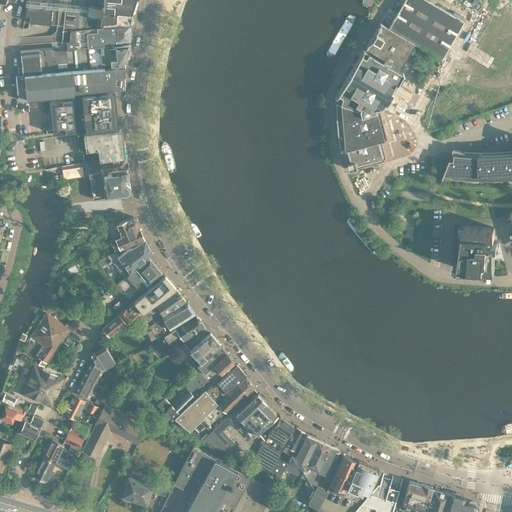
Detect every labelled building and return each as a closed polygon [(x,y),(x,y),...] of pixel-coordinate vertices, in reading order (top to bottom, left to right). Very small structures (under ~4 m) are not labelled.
[(29,0),(29,4),(27,4),(25,15),(29,15),(29,21),(56,24),(55,34),(21,38),(19,44),(65,41),(69,40),(71,29),(86,28),(100,27),(130,24),(131,12),(134,0),(29,0)] [(362,0),(360,5),(368,9),(371,0),(362,0)] [(441,58),(463,20),(429,0),(428,0),(403,0),(388,27),(414,43),(441,58)] [(359,9),(338,40),(345,45),(366,13),(359,9)] [(365,47),(400,67),(414,43),(388,27),(379,22),(365,47)] [(113,45),(128,43),(128,39),(129,39),(130,24),(100,27),(86,28),(71,29),(69,40),(65,41),(66,49),(109,45),(109,43),(113,43),(113,45)] [(338,41),(316,80),(324,85),(346,46),(338,41)] [(128,55),(128,43),(113,45),(113,43),(109,43),(109,45),(66,49),(55,50),(56,67),(67,66),(67,68),(80,67),(81,69),(105,67),(104,65),(125,63),(125,58),(126,58),(126,57),(128,55)] [(16,75),(51,72),(51,68),(56,67),(55,50),(54,47),(20,50),(20,51),(21,59),(19,59),(19,60),(20,66),(18,66),(18,67),(19,74),(16,75)] [(335,100),(357,107),(358,107),(360,114),(379,109),(378,105),(382,98),(389,86),(400,68),(400,67),(365,47),(354,65),(343,84),(335,96),(335,100)] [(66,95),(100,92),(111,91),(115,90),(117,88),(117,82),(122,82),(122,75),(124,75),(124,74),(124,67),(124,65),(105,67),(81,69),(57,71),(16,75),(18,100),(27,99),(66,95)] [(100,92),(66,95),(68,115),(55,117),(55,121),(51,122),(52,130),(69,128),(70,131),(115,127),(114,118),(117,118),(115,95),(112,95),(112,93),(111,91),(100,92)] [(19,100),(21,114),(28,113),(27,99),(19,100)] [(343,148),(380,138),(386,137),(379,109),(360,114),(358,107),(357,107),(335,100),(336,117),(335,117),(337,133),(338,133),(339,149),(343,148)] [(84,162),(87,161),(124,155),(121,129),(77,134),(79,150),(82,149),(84,162)] [(384,155),(383,153),(380,138),(343,148),(348,167),(383,158),(384,155)] [(511,150),(511,153),(506,153),(493,154),(481,154),(468,154),(455,152),(454,158),(450,158),(440,182),(441,182),(445,173),(453,174),(467,176),(481,176),(495,176),(508,175),(508,185),(511,184),(511,150)] [(89,172),(110,169),(110,172),(127,169),(125,155),(124,155),(87,161),(88,166),(89,172)] [(110,169),(89,172),(88,172),(89,176),(93,199),(105,197),(120,195),(127,194),(130,190),(127,169),(110,172),(110,169)] [(117,223),(114,218),(104,218),(112,238),(110,239),(114,249),(143,237),(142,236),(143,235),(139,228),(139,227),(137,227),(136,224),(138,221),(136,217),(133,216),(126,219),(117,223)] [(383,254),(352,216),(345,222),(376,260),(383,254)] [(494,247),(497,247),(498,241),(494,241),(494,227),(464,225),(458,267),(456,267),(494,270),(494,247)] [(111,259),(124,276),(149,256),(152,253),(144,238),(132,247),(129,246),(118,255),(115,251),(97,260),(101,266),(111,259)] [(162,271),(149,256),(124,276),(115,284),(127,300),(162,271)] [(122,326),(134,317),(176,288),(164,274),(114,317),(121,326),(122,326)] [(185,300),(176,288),(136,316),(138,320),(158,306),(163,313),(167,310),(185,300)] [(141,328),(143,331),(145,330),(151,340),(195,312),(187,301),(168,312),(167,310),(163,313),(158,306),(138,320),(136,316),(134,317),(136,320),(134,321),(139,329),(141,328)] [(39,358),(41,359),(38,364),(43,367),(69,328),(46,312),(30,336),(46,347),(39,358)] [(182,339),(204,325),(196,314),(149,344),(144,347),(149,353),(153,351),(157,356),(171,346),(168,341),(170,339),(174,336),(179,334),(182,339)] [(114,317),(102,328),(108,336),(121,326),(114,317)] [(190,350),(200,361),(220,343),(210,332),(190,350)] [(184,343),(177,347),(181,352),(187,346),(184,343)] [(234,362),(220,344),(184,377),(188,381),(187,382),(186,384),(186,386),(186,388),(188,389),(172,405),(164,397),(156,404),(171,419),(195,396),(205,388),(211,383),(234,362)] [(95,361),(94,363),(104,368),(104,367),(115,360),(105,345),(90,354),(95,361)] [(91,361),(87,369),(100,376),(104,368),(94,363),(91,361)] [(246,374),(236,363),(218,381),(219,383),(215,387),(211,383),(206,388),(174,417),(189,430),(201,418),(246,374)] [(27,378),(27,379),(58,392),(65,377),(33,364),(30,370),(25,367),(21,375),(27,378)] [(87,369),(83,377),(96,383),(100,376),(87,369)] [(201,418),(189,430),(194,434),(205,423),(211,428),(254,386),(245,375),(201,419),(201,418)] [(83,377),(79,384),(92,391),(96,383),(83,377)] [(58,392),(27,379),(20,394),(52,407),(58,392)] [(92,391),(79,384),(75,392),(88,398),(92,391)] [(253,437),(257,433),(277,414),(269,406),(270,405),(264,400),(265,399),(259,392),(258,394),(257,393),(236,413),(244,421),(245,421),(249,425),(245,428),(246,431),(251,437),(253,437)] [(2,399),(13,405),(16,398),(5,393),(2,399)] [(74,394),(64,413),(75,419),(85,400),(74,394)] [(91,401),(87,408),(96,413),(99,406),(91,401)] [(4,405),(0,416),(0,417),(11,422),(13,416),(22,419),(25,411),(6,403),(5,406),(4,405)] [(37,406),(31,403),(28,411),(33,413),(37,406)] [(110,406),(110,407),(104,404),(95,422),(96,423),(82,450),(96,458),(106,438),(104,437),(108,428),(122,436),(124,437),(138,444),(147,425),(136,420),(138,417),(127,411),(125,414),(115,409),(110,406)] [(229,414),(220,423),(206,437),(210,440),(218,445),(224,438),(219,433),(233,418),(229,414)] [(258,433),(264,440),(278,416),(277,414),(257,433),(257,434),(258,433)] [(25,415),(23,420),(18,431),(34,439),(40,428),(43,419),(33,415),(32,418),(25,415)] [(279,478),(284,469),(288,462),(278,456),(295,428),(292,427),(294,425),(279,415),(278,416),(264,440),(251,462),(279,478)] [(70,431),(82,437),(87,428),(74,422),(70,431)] [(278,456),(288,462),(292,454),(295,455),(306,433),(304,432),(305,431),(296,426),(295,428),(278,456)] [(0,469),(1,471),(12,442),(15,434),(0,428),(0,469)] [(64,441),(72,444),(77,447),(82,439),(68,432),(64,441)] [(304,483),(315,488),(316,485),(326,490),(327,488),(342,454),(339,452),(340,450),(329,445),(330,444),(308,434),(306,433),(295,455),(292,454),(288,462),(284,469),(306,479),(304,483)] [(52,439),(47,448),(59,454),(63,444),(52,439)] [(77,447),(72,444),(68,451),(74,454),(77,447)] [(192,445),(177,476),(198,487),(185,511),(261,511),(273,490),(250,477),(250,476),(192,445)] [(47,448),(43,457),(54,463),(59,454),(47,448)] [(343,453),(342,454),(327,488),(343,495),(356,501),(364,492),(368,494),(379,469),(357,459),(357,460),(343,453)] [(43,457),(38,466),(49,472),(54,463),(43,457)] [(58,463),(69,469),(72,462),(62,457),(58,463)] [(49,472),(38,466),(33,476),(45,482),(46,480),(49,482),(51,478),(47,476),(49,472)] [(392,511),(399,490),(402,478),(383,473),(380,485),(378,484),(353,511),(472,511),(475,504),(462,500),(463,496),(450,493),(444,511),(392,511)] [(138,479),(128,476),(122,495),(124,496),(123,498),(131,501),(132,498),(146,503),(148,496),(153,498),(155,493),(166,496),(173,483),(159,479),(158,482),(141,477),(140,478),(138,478),(138,479)] [(403,511),(424,511),(425,510),(432,487),(431,487),(428,486),(426,490),(416,487),(418,484),(410,481),(407,489),(407,490),(403,503),(401,503),(399,509),(404,510),(406,504),(403,511)] [(58,485),(51,482),(48,488),(55,492),(58,485)] [(274,490),(281,493),(284,486),(277,483),(274,490)] [(307,503),(313,506),(318,509),(326,490),(316,485),(315,488),(307,503)] [(429,511),(443,511),(450,493),(450,492),(432,487),(425,511),(429,511)]
